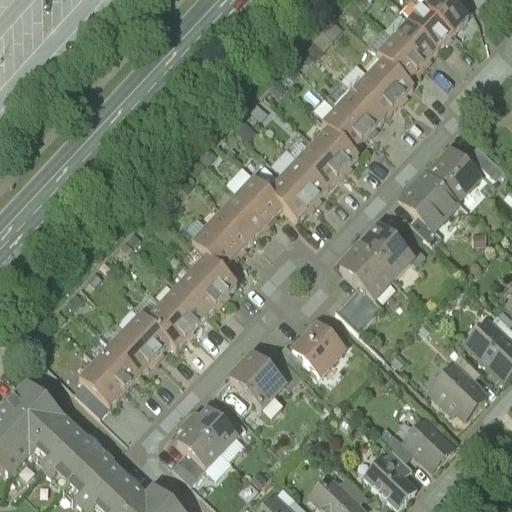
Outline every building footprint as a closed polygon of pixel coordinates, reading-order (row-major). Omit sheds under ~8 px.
[(469,22),(444,0),(430,0),(422,10),(454,39),(469,22)] [(454,39),(422,10),(406,26),(439,56),(454,39)] [(439,56),(406,26),(391,43),(423,73),(439,56)] [(423,73),(391,43),(375,60),(381,65),(408,89),(423,73)] [(408,89),(381,65),(366,82),(398,112),(414,95),(408,89)] [(398,112),(366,82),(351,99),(383,128),(398,112)] [(383,128),(351,99),(335,116),(368,145),(383,128)] [(368,145),(335,116),(320,131),(325,135),(352,162),(368,145)] [(325,135),(309,151),(340,181),(356,166),(352,162),(325,135)] [(309,151),(294,166),(325,197),(340,181),(309,151)] [(446,151),(421,180),(455,208),(479,180),(446,151)] [(294,166),(279,181),(309,212),(325,197),(294,166)] [(439,247),(465,218),(421,180),(396,208),(439,247)] [(279,181),(263,197),(280,214),(294,227),(309,212),(279,181)] [(250,183),(234,198),(265,229),(280,214),(263,197),(250,183)] [(234,198),(219,214),(250,244),(265,229),(234,198)] [(219,214),(203,229),(234,260),(250,244),(219,214)] [(203,229),(188,244),(202,258),(219,275),(234,260),(203,229)] [(374,232),(354,254),(395,291),(415,269),(374,232)] [(354,254),(334,275),(376,313),(395,291),(354,254)] [(202,258),(186,274),(217,304),(232,289),(219,275),(202,258)] [(186,274),(171,289),(202,320),(217,304),(186,274)] [(171,289),(155,304),(186,335),(202,320),(171,289)] [(155,304),(140,320),(164,344),(171,350),(186,335),(155,304)] [(511,304),(501,317),(511,326),(511,304)] [(134,314),(118,329),(149,360),(164,344),(140,320),(134,314)] [(500,389),(511,376),(511,346),(488,323),(460,352),(500,389)] [(346,354),(314,327),(288,359),(319,385),(346,354)] [(118,329),(103,345),(134,375),(149,360),(118,329)] [(103,345),(87,360),(118,391),(134,375),(103,345)] [(289,392),(249,359),(224,390),(263,423),(289,392)] [(87,360),(72,375),(103,406),(118,391),(87,360)] [(452,363),(423,397),(463,430),(491,396),(452,363)] [(26,386),(0,413),(0,473),(10,483),(30,463),(66,424),(26,386)] [(206,417),(190,434),(221,465),(238,447),(206,417)] [(425,420),(400,446),(432,476),(457,450),(425,420)] [(66,424),(30,463),(82,511),(131,511),(145,498),(66,424)] [(190,434),(173,452),(205,482),(221,465),(190,434)] [(362,481),(395,511),(399,511),(418,492),(405,480),(413,472),(392,453),(385,461),(383,459),(362,481)] [(306,501),(317,511),(365,511),(361,508),(368,501),(346,481),(340,488),(333,482),(326,490),(321,485),(306,501)] [(177,511),(153,489),(145,498),(131,511),(177,511)] [(290,511),(275,498),(261,511),(290,511)]
